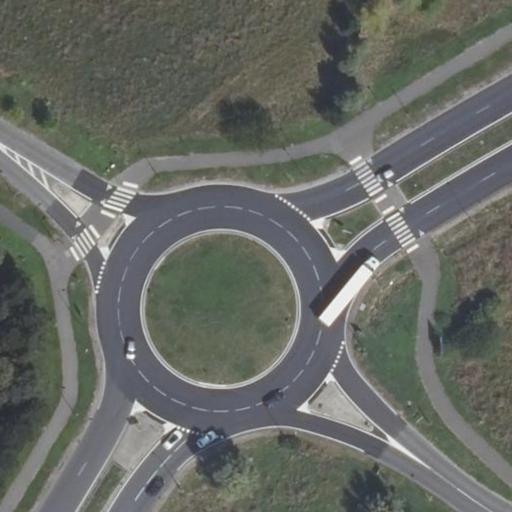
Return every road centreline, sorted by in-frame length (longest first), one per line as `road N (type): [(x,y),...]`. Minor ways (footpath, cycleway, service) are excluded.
road 1 (primary): [(511,94),(367,178),(272,217)]
road 2 (unclassified): [(297,379),(491,511)]
road 3 (primary): [(323,289),(412,221),(511,162)]
road 4 (primary): [(123,346),(120,395),(58,511)]
road 5 (tertiary): [(23,163),(117,293)]
road 6 (tertiary): [(163,221),(23,163)]
road 7 (primary): [(128,511),(211,412)]
